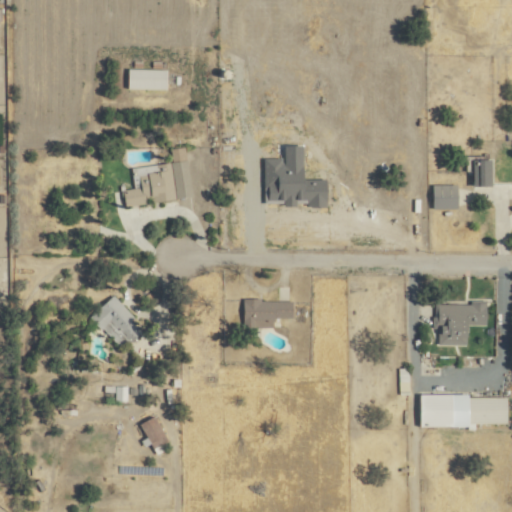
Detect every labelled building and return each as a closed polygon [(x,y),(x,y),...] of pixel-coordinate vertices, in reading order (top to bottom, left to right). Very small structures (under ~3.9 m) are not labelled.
[(166,89),(166,69),(126,67),(126,88),(166,89)] [(263,203),(326,204),(326,178),(302,178),(303,144),(283,144),(283,157),(264,157),(263,203)] [(192,195),(184,146),(169,148),(171,161),(133,167),(136,186),(121,189),(123,205),(151,200),(151,201),(192,195)] [(474,185),(492,184),(491,158),(473,158),(474,185)] [(433,208),(457,207),(457,183),(432,184),(433,208)] [(89,315),(119,348),(139,330),(131,321),(134,318),(112,294),(89,315)] [(292,316),(292,299),(242,299),(242,326),(273,327),(273,316),(292,316)] [(485,303),(433,303),(433,344),(466,344),(466,324),(485,324),(485,303)] [(125,400),(125,385),(104,385),(104,390),(113,390),(113,400),(125,400)] [(417,425),(506,424),(506,394),(417,395),(417,425)] [(139,422),(151,447),(166,440),(154,415),(139,422)]
